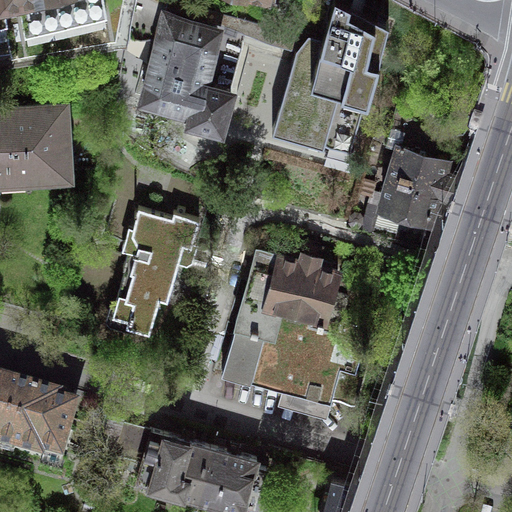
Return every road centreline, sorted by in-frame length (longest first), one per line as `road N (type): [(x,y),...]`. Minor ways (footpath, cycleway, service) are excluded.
road 1 (residential): [(183,406),(234,226),(247,211),(263,208),(489,273),(500,291),(450,483)]
road 2 (residential): [(508,137),(383,511)]
road 3 (residential): [(183,406),(450,483)]
road 4 (residential): [(0,354),(183,406)]
